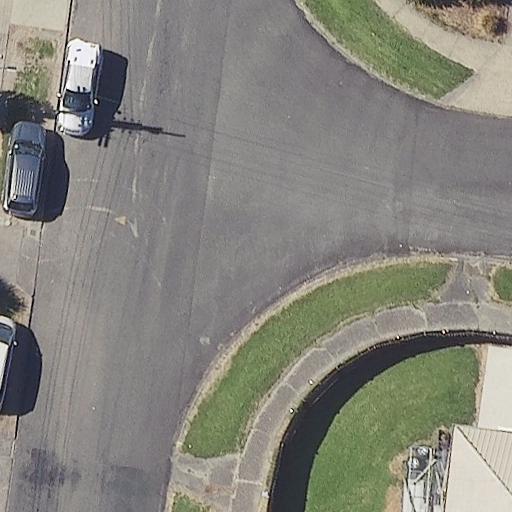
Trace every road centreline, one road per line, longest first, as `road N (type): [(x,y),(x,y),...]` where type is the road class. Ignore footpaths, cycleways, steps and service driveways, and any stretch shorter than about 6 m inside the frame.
road 1 (residential): [(511,195),(136,147)]
road 2 (residential): [(136,147),(88,511)]
road 3 (residential): [(154,0),(136,147)]
